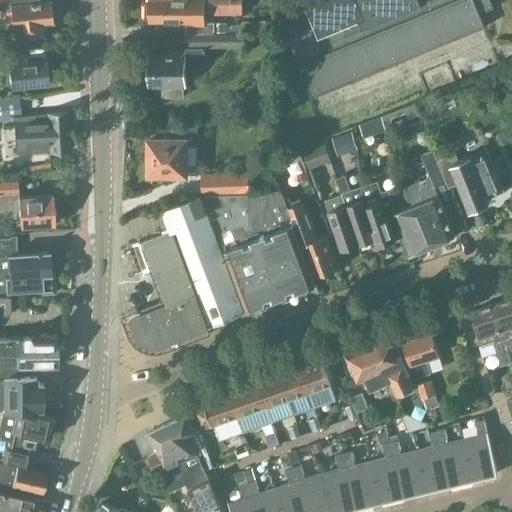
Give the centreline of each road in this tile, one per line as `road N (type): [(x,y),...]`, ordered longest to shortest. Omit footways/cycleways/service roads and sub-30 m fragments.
road 1 (residential): [(94,407),(511,263)]
road 2 (secondary): [(94,407),(104,243),(96,0)]
